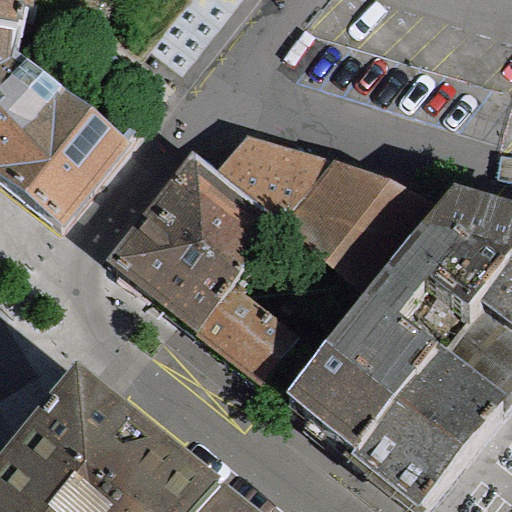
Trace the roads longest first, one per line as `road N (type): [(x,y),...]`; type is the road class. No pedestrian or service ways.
road 1 (residential): [(320,511),(86,326),(70,278),(217,100)]
road 2 (residential): [(217,100),(511,188)]
road 3 (residential): [(298,0),(217,100)]
